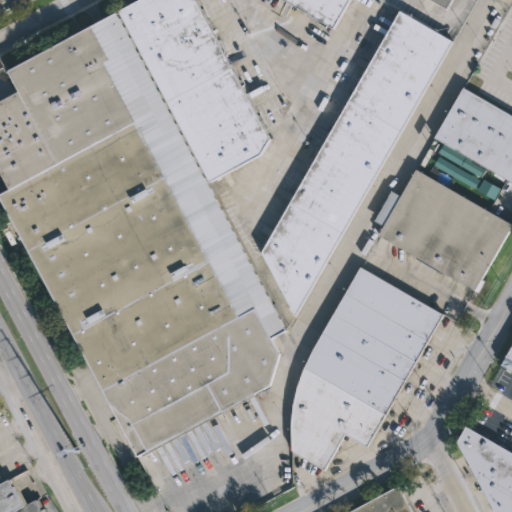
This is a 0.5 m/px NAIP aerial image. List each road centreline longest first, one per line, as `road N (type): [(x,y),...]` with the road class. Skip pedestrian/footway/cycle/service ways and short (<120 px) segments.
road 1 (tertiary): [(511,297),(432,436),(297,511)]
road 2 (primary): [(128,511),(0,267)]
road 3 (primary): [(0,332),(95,511)]
